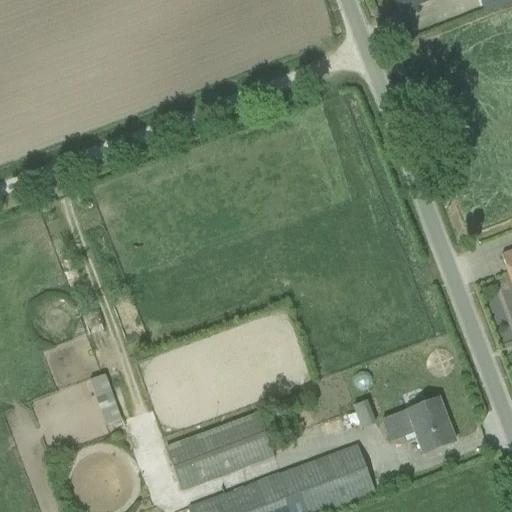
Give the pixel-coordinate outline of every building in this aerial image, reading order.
[(394,0),(400,14),(436,0),(394,0)] [(511,0),(475,0),(479,15),(511,5),(511,0)] [(511,253),(500,258),(511,289),(511,253)] [(108,435),(122,430),(103,376),(89,381),(108,435)] [(437,400),(380,422),(389,444),(404,439),(405,443),(414,440),(420,457),(454,444),(437,400)] [(351,408),(360,431),(375,426),(366,403),(351,408)] [(166,450),(181,494),(272,460),(256,414),(166,450)] [(186,509),(187,511),(331,511),(375,496),(356,446),(186,509)]
